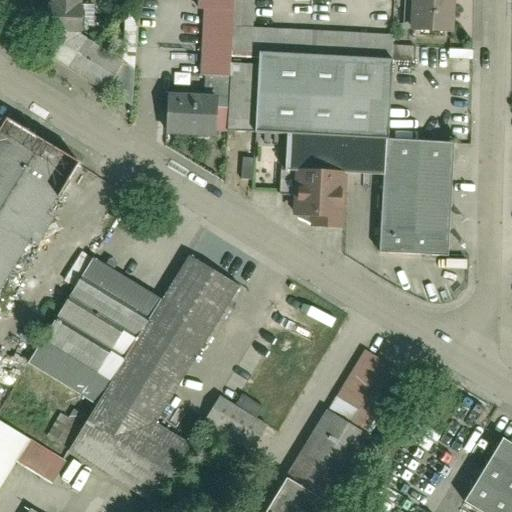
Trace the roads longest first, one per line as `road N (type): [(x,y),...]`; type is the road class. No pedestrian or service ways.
road 1 (residential): [(467,349),(0,66)]
road 2 (residential): [(497,0),(485,321),(467,349)]
